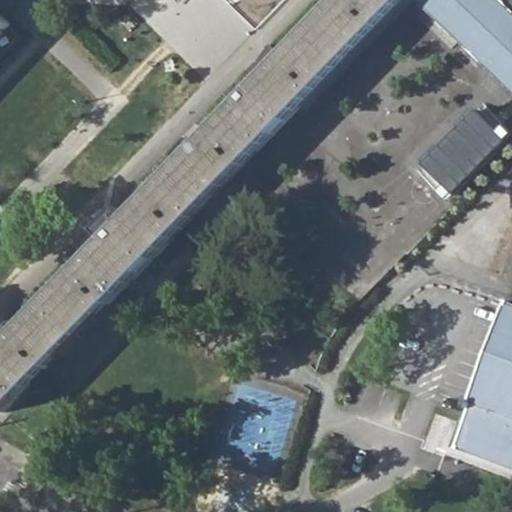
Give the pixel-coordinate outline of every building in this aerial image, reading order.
[(241,102),(197,148),(226,175),(401,0),(416,0),(511,90),(511,0),(338,0),(284,58),(278,52),(262,69),(236,98),(241,102)] [(0,33),(9,23),(0,14),(0,33)] [(511,146),(511,139),(479,106),(423,161),(460,198),(511,146)] [(226,175),(197,148),(191,142),(185,137),(168,155),(179,165),(130,217),(121,208),(99,232),(103,236),(108,241),(17,338),(7,329),(0,335),(0,405),(5,410),(226,175)] [(454,448),(511,468),(511,301),(508,300),(454,448)]
